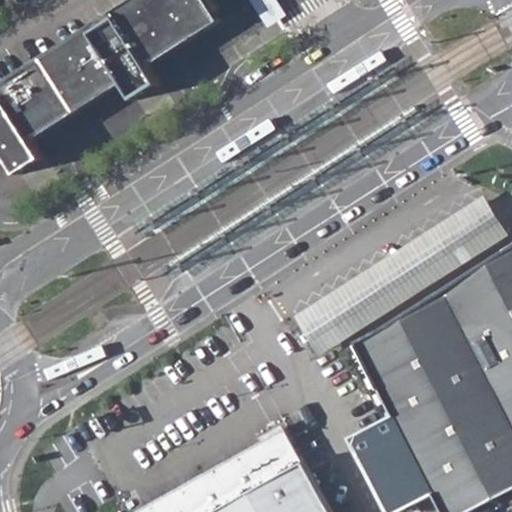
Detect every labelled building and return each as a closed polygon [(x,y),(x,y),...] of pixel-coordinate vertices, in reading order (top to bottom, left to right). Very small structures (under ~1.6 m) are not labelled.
[(37,140),(125,86),(135,103),(164,85),(153,67),(225,22),(218,11),(221,9),(215,0),(133,0),(114,12),(118,17),(106,25),(103,20),(1,84),(6,93),(0,96),(0,162),(9,156),(20,174),(47,157),(37,140)] [(289,14),(279,0),(252,0),(271,29),(289,14)] [(390,63),(139,226),(146,237),(398,74),(390,63)] [(420,102),(165,269),(173,281),(428,114),(420,102)] [(511,250),(454,295),(366,344),(405,417),(445,494),(454,511),(477,511),(511,493),(511,250)] [(409,511),(440,495),(397,418),(360,438),(399,511),(409,511)] [(331,511),(285,429),(136,511),(331,511)]
